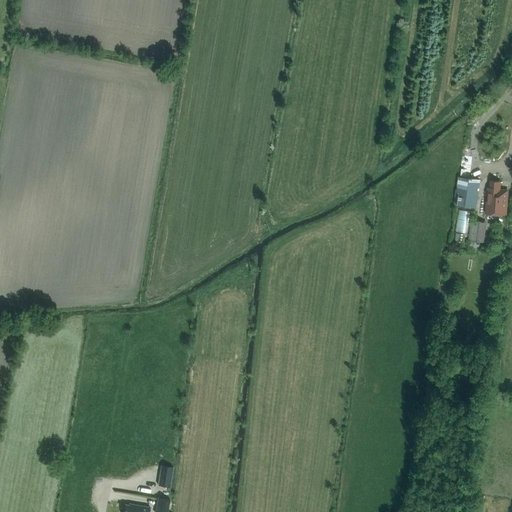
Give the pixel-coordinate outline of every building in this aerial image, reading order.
[(460,176),(456,205),(476,208),(480,179),(460,176)] [(500,198),(501,181),(490,180),(490,187),(488,187),(487,197),(488,197),(487,213),(487,212),(499,212),(499,214),(500,214),(501,198),(500,198)] [(456,231),(465,233),(469,211),(459,210),(456,231)] [(484,242),(487,222),(472,220),(469,240),(471,240),(470,247),(479,249),(480,242),(484,242)] [(456,233),(455,240),(464,242),(466,234),(456,233)] [(158,485),(170,487),(173,467),(161,465),(158,485)] [(167,511),(170,499),(158,497),(155,511),(167,511)]
